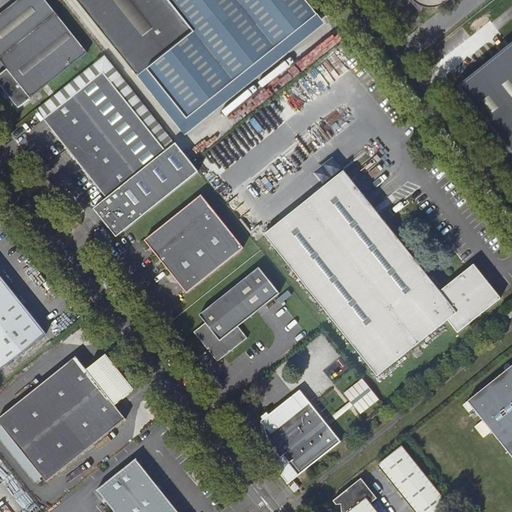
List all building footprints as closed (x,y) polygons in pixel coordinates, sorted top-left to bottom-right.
[(0,60),(7,69),(0,74),(0,85),(18,108),(87,52),(55,13),(44,0),(17,0),(0,14),(0,60)] [(77,0),(137,74),(192,29),(168,0),(77,0)] [(168,0),(192,29),(137,74),(185,134),(325,22),(307,0),(168,0)] [(511,43),(491,60),(460,85),(500,135),(502,134),(511,146),(511,43)] [(43,119),(106,198),(93,209),(116,238),(198,172),(191,162),(175,143),(165,150),(103,72),(43,119)] [(458,332),(500,298),(473,264),(440,291),(344,171),(264,235),(322,307),(377,376),(448,320),(458,332)] [(243,247),(201,195),(144,240),(150,247),(147,249),(151,254),(154,252),(187,293),(243,247)] [(218,351),(223,357),(247,338),(238,326),(279,293),(258,267),(199,315),(205,322),(194,332),(208,350),(218,351)] [(0,370),(46,334),(0,276),(0,370)] [(218,362),(223,357),(218,351),(208,350),(218,362)] [(134,390),(105,355),(86,370),(76,357),(0,417),(0,423),(1,425),(0,426),(0,438),(35,482),(42,477),(46,482),(125,419),(114,406),(134,390)] [(511,456),(511,366),(469,402),(511,456)] [(345,392),(360,414),(379,400),(363,379),(345,392)] [(340,442),(309,402),(271,432),(263,423),(264,427),(265,433),(268,441),(271,446),(275,452),(279,457),(286,452),(292,459),(284,466),(283,467),(283,469),(284,470),(285,472),(286,473),(287,474),(289,474),(290,474),(292,474),(294,472),(295,471),(298,475),(340,442)] [(416,511),(440,511),(449,506),(402,447),(378,465),(416,511)] [(113,511),(177,511),(135,459),(97,490),(114,511),(113,511)] [(206,475),(197,464),(187,472),(195,483),(206,475)] [(377,498),(362,479),(333,501),(336,505),(341,505),(342,511),(376,511),(370,504),(377,498)] [(288,485),(294,492),(299,488),(293,481),(288,485)]
